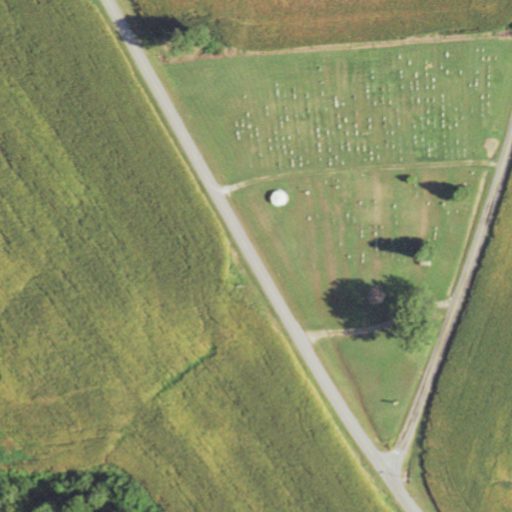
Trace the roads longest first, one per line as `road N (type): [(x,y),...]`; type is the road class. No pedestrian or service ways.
road 1 (secondary): [(390,474),(309,350),(110,0)]
road 2 (tertiary): [(390,474),(511,142)]
